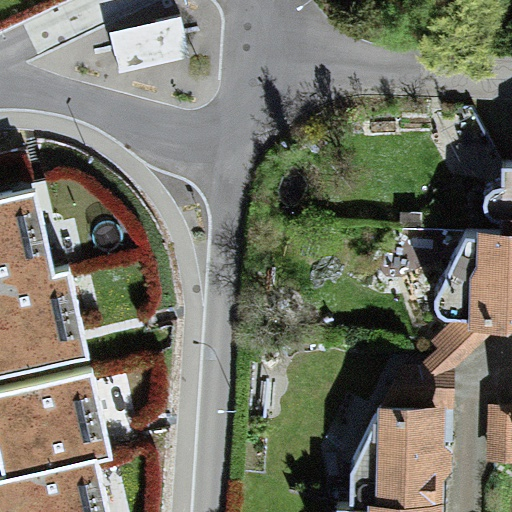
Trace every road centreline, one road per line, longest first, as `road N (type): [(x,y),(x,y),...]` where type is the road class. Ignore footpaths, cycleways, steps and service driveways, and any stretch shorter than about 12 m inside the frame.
road 1 (residential): [(290,53),(229,149),(208,511)]
road 2 (residential): [(290,53),(511,73)]
